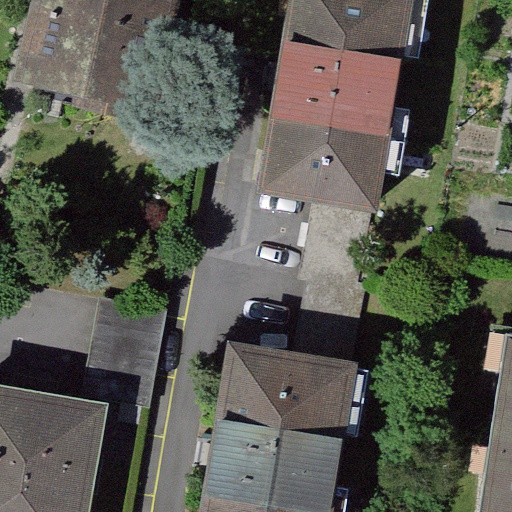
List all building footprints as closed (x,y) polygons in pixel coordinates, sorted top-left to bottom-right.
[(179,0),(37,0),(19,79),(155,110),(179,0)] [(427,4),(397,0),(303,0),(276,210),(397,226),(427,4)] [(336,341),(349,256),(309,251),(297,335),(336,341)] [(168,312),(99,299),(82,397),(150,409),(168,312)] [(511,511),(511,345),(510,345),(482,511),(511,511)] [(336,511),(359,371),(229,350),(202,511),(336,511)] [(90,511),(108,411),(0,393),(0,511),(90,511)]
